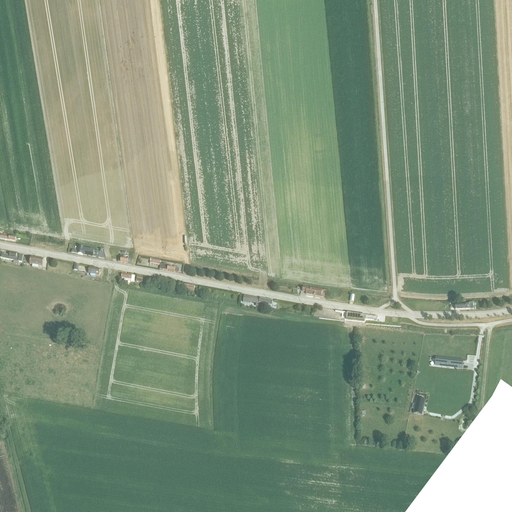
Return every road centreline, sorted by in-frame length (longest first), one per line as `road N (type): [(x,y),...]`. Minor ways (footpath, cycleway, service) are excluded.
road 1 (residential): [(376,311),(0,246)]
road 2 (unclassified): [(375,0),(395,300)]
